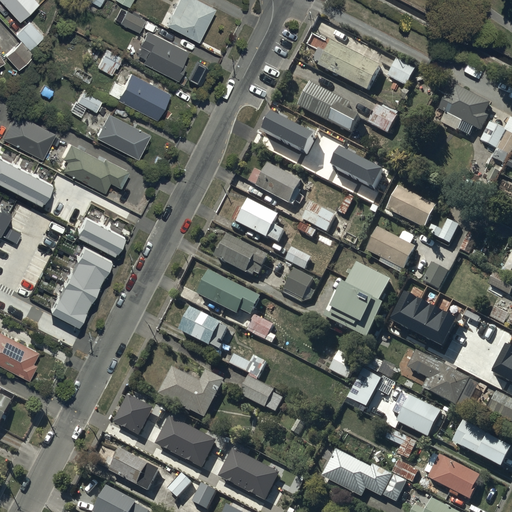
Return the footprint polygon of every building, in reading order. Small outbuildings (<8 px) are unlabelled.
[(37,1),(35,0),(1,0),(19,18),(37,1)] [(101,3),(96,0),(86,0),(85,3),(96,10),(101,3)] [(176,0),(166,21),(198,38),(214,6),(201,0),(176,0)] [(144,18),(126,9),(120,21),(138,30),(144,18)] [(44,35),(29,20),(16,32),(32,47),(44,35)] [(188,49),(147,29),(140,43),(148,47),(142,60),(178,78),(185,63),(182,61),(188,49)] [(354,37),(349,47),(364,55),(369,45),(354,37)] [(33,53),(20,40),(6,54),(19,67),(33,53)] [(135,41),(129,51),(138,56),(144,47),(135,41)] [(319,48),(313,59),(321,63),(319,67),(369,92),(371,88),(374,89),(383,71),(380,70),(382,66),(333,41),(327,52),(319,48)] [(122,56),(106,48),(97,66),(113,74),(122,56)] [(417,68),(398,58),(388,76),(407,86),(417,68)] [(92,75),(77,66),(73,73),(89,82),(92,75)] [(169,91),(131,71),(117,97),(156,116),(169,91)] [(121,84),(113,80),(108,91),(116,95),(121,84)] [(312,83),(300,106),(329,123),(331,121),(352,133),(361,117),(349,110),(352,104),(312,83)] [(492,103),(456,85),(451,95),(448,94),(440,110),(447,113),(442,123),(470,136),(474,128),(482,132),(490,117),(486,114),(492,103)] [(101,98),(83,88),(77,100),(95,110),(101,98)] [(383,107),(378,104),(368,123),(389,134),(399,116),(397,115),(399,112),(384,104),(383,107)] [(150,132),(109,110),(96,134),(138,156),(150,132)] [(55,132),(16,111),(2,136),(42,157),(55,132)] [(505,130),(490,122),(480,141),(496,149),(492,157),(503,163),(511,146),(511,118),(505,130)] [(320,142),(288,126),(276,149),(315,169),(325,149),(318,146),(320,142)] [(352,143),(334,134),(327,147),(345,156),(352,143)] [(103,158),(71,141),(62,157),(67,159),(62,168),(104,190),(110,180),(120,185),(129,169),(104,156),(103,158)] [(52,180),(0,153),(0,179),(40,199),(41,197),(43,198),(52,180)] [(303,181),(269,163),(263,173),(256,169),(249,182),(290,204),(290,202),(294,204),(301,191),(298,190),(303,181)] [(436,206),(399,187),(388,210),(425,229),(436,206)] [(354,198),(348,195),(339,212),(345,215),(354,198)] [(277,213),(248,198),(236,220),(266,236),(266,234),(276,240),(283,228),(272,222),(277,213)] [(0,226),(10,208),(0,203),(0,226)] [(336,216),(312,203),(303,219),(328,232),(336,216)] [(123,233),(84,212),(75,229),(114,250),(123,233)] [(458,226),(448,221),(443,231),(440,229),(437,236),(450,242),(458,226)] [(317,231),(301,223),(298,229),(313,237),(317,231)] [(20,231),(8,225),(3,233),(16,240),(20,231)] [(415,248),(378,229),(367,251),(404,270),(415,248)] [(270,254),(228,232),(215,257),(247,274),(248,272),(254,275),(255,272),(260,275),(270,254)] [(479,236),(471,232),(461,250),(469,254),(479,236)] [(111,257),(83,242),(50,306),(77,320),(111,257)] [(311,256),(292,246),(286,258),(305,268),(311,256)] [(478,261),(482,254),(476,251),(472,259),(467,256),(463,263),(471,267),(475,260),(478,261)] [(390,278),(356,261),(345,283),(342,282),(337,292),(335,290),(323,314),(366,335),(382,302),(379,301),(390,278)] [(449,272),(433,263),(424,280),(440,289),(449,272)] [(312,278),(294,268),(283,288),(302,298),(312,278)] [(10,275),(0,269),(0,284),(4,287),(10,275)] [(262,297),(209,271),(197,295),(238,315),(240,311),(252,317),(262,297)] [(511,286),(511,280),(494,271),(487,283),(508,294),(511,286)] [(405,291),(391,319),(441,345),(456,318),(405,291)] [(508,313),(494,306),(489,316),(503,323),(508,313)] [(223,323),(192,308),(181,330),(220,350),(222,346),(218,344),(221,340),(222,341),(229,328),(222,325),(223,323)] [(274,325),(256,316),(249,328),(268,337),(274,325)] [(38,349),(0,329),(0,361),(29,376),(36,362),(32,361),(38,349)] [(277,337),(271,334),(267,340),(273,343),(277,337)] [(511,345),(507,343),(493,371),(511,381),(511,345)] [(479,381),(415,349),(406,366),(427,377),(422,386),(465,408),(479,381)] [(357,363),(339,354),(331,371),(348,380),(357,363)] [(251,363),(234,355),(230,364),(259,378),(267,363),(254,357),(251,363)] [(386,362),(385,364),(381,374),(389,377),(394,366),(386,362)] [(202,383),(173,368),(159,393),(187,408),(187,410),(191,412),(192,410),(205,417),(224,380),(207,372),(202,383)] [(382,379),(363,369),(349,393),(369,404),(382,379)] [(285,396),(250,378),(240,395),(276,414),(285,396)] [(511,397),(496,390),(487,408),(511,420),(511,397)] [(440,409),(409,394),(397,420),(428,435),(440,409)] [(0,421),(10,402),(0,396),(0,421)] [(154,409),(129,396),(115,423),(140,436),(154,409)] [(217,441),(171,417),(157,445),(203,469),(217,441)] [(511,445),(462,419),(452,439),(501,465),(511,445)] [(305,424),(299,420),(293,430),(299,434),(305,424)] [(419,442),(391,429),(387,438),(403,446),(399,454),(411,460),(419,442)] [(343,436),(330,430),(326,439),(339,445),(343,436)] [(371,466),(335,448),(320,475),(360,496),(365,487),(380,495),(391,474),(372,464),(371,466)] [(160,470),(121,449),(115,460),(117,461),(112,471),(149,491),(160,470)] [(281,474),(234,450),(219,477),(266,502),(281,474)] [(483,476),(441,456),(440,457),(435,454),(426,472),(431,474),(428,479),(452,490),(450,494),(459,498),(460,495),(471,500),(483,476)] [(419,471),(400,461),(394,473),(413,482),(419,471)] [(192,483),(183,474),(169,489),(178,498),(192,483)] [(406,481),(394,475),(384,495),(396,501),(406,481)] [(432,483),(423,478),(419,484),(428,489),(432,483)] [(218,492),(202,484),(193,502),(209,510),(218,492)] [(138,503),(108,487),(95,511),(150,511),(151,511),(137,505),(138,503)] [(425,508),(414,502),(408,511),(461,511),(462,511),(431,496),(425,508)] [(295,511),(299,505),(294,503),(291,510),(294,511),(295,511)]
